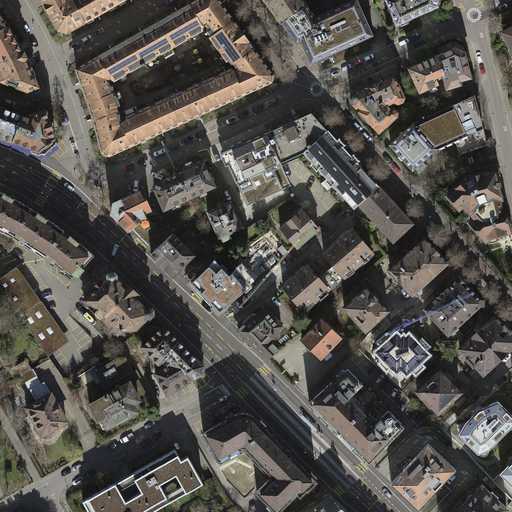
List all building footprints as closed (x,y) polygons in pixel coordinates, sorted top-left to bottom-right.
[(64,35),(85,22),(72,0),(40,0),(59,34),(64,35)] [(72,0),(85,22),(116,4),(113,0),(72,0)] [(218,0),(198,0),(190,5),(202,25),(206,22),(206,26),(208,28),(207,32),(211,37),(233,21),(218,0)] [(280,21),(282,23),(306,5),(302,0),(273,0),(268,4),(276,15),(274,17),(278,22),(280,21)] [(300,42),(310,64),(373,36),(357,0),(352,0),(315,17),(306,5),(282,23),(295,43),(300,42)] [(387,0),(386,1),(397,25),(438,6),(439,0),(387,0)] [(190,5),(159,23),(173,47),(204,28),(202,25),(190,5)] [(254,49),(233,21),(211,37),(210,38),(231,66),(233,64),(254,49)] [(159,23),(129,40),(143,64),(173,47),(159,23)] [(511,26),(502,31),(511,51),(511,26)] [(12,36),(7,27),(0,30),(0,63),(11,58),(10,56),(20,51),(17,45),(18,42),(15,36),(12,36)] [(129,40),(99,57),(110,77),(112,81),(143,64),(129,40)] [(455,48),(436,56),(444,77),(447,88),(460,84),(459,80),(470,78),(464,52),(455,48)] [(272,75),(254,49),(233,64),(238,70),(234,72),(244,93),(271,82),(272,75)] [(28,68),(20,51),(10,56),(11,58),(0,63),(0,80),(0,81),(26,91),(37,87),(33,77),(34,74),(31,68),(28,68)] [(444,77),(436,56),(409,68),(419,92),(439,83),(437,79),(444,77)] [(76,69),(94,120),(118,111),(116,108),(119,107),(112,86),(109,86),(106,80),(110,77),(99,57),(76,69)] [(212,108),(244,93),(234,72),(232,68),(200,83),(212,108)] [(380,99),(388,106),(396,102),(398,102),(401,102),(403,100),(403,97),(393,76),(378,82),(377,80),(368,85),(369,87),(365,89),(371,103),(380,99)] [(180,122),(212,108),(200,83),(169,97),(180,122)] [(371,103),(365,89),(353,94),(352,96),(351,98),(351,100),(352,102),(362,113),(360,115),(366,121),(367,119),(379,131),(396,116),(396,112),(394,109),(390,109),(388,106),(380,99),(371,103)] [(436,150),(455,142),(483,129),(475,95),(413,123),(413,124),(435,149),(436,150)] [(131,145),(180,122),(169,97),(125,117),(126,120),(121,123),(131,145)] [(0,137),(12,142),(22,116),(0,107),(0,137)] [(44,154),(56,143),(52,129),(55,128),(52,121),(49,122),(45,109),(35,112),(29,119),(22,116),(12,142),(44,154)] [(108,155),(131,145),(121,123),(118,111),(94,120),(102,152),(108,155)] [(311,113),(267,133),(280,162),(304,152),(327,131),(311,113)] [(435,149),(413,124),(390,144),(413,169),(435,149)] [(487,145),(483,129),(455,142),(459,155),(487,145)] [(337,189),(360,168),(356,163),(359,160),(353,154),(351,156),(342,147),(345,145),(339,139),(337,141),(327,131),(304,152),(314,162),(310,165),(316,171),(319,168),(327,178),(325,180),(330,187),(333,184),(337,189)] [(280,162),(267,133),(241,145),(240,142),(231,146),(232,148),(223,153),(245,200),(258,194),(260,199),(283,189),(272,166),(280,162)] [(203,161),(178,173),(190,198),(215,186),(203,161)] [(360,203),(377,186),(360,168),(337,189),(354,207),(360,203)] [(465,209),(469,213),(483,202),(504,197),(501,188),(502,185),(501,181),(499,179),(497,169),(468,177),(445,195),(460,212),(465,209)] [(286,171),(278,175),(285,191),(293,188),(286,171)] [(164,210),(190,198),(178,173),(157,183),(154,189),(164,210)] [(377,186),(360,203),(393,239),(411,223),(377,186)] [(141,190),(113,203),(111,213),(128,231),(132,227),(142,218),(140,214),(150,209),(141,190)] [(0,192),(0,226),(15,235),(31,209),(0,192)] [(483,202),(469,213),(473,217),(468,221),(482,237),(484,239),(486,241),(489,243),(498,241),(501,240),(511,238),(511,237),(511,234),(511,233),(511,228),(504,197),(483,202)] [(230,201),(207,211),(219,238),(242,227),(230,201)] [(64,230),(31,209),(15,235),(45,255),(64,230)] [(302,210),(280,229),(297,248),(319,228),(302,210)] [(151,242),(158,248),(173,233),(167,227),(158,230),(146,217),(142,218),(132,227),(149,245),(151,242)] [(340,239),(323,253),(334,265),(343,275),(371,251),(352,229),(348,233),(346,231),(339,238),(340,239)] [(94,255),(64,230),(45,255),(72,277),(75,275),(77,276),(84,269),(82,267),(94,255)] [(158,248),(152,254),(173,275),(202,247),(190,235),(181,242),(173,233),(158,248)] [(424,238),(390,270),(413,294),(447,263),(439,254),(441,252),(435,246),(433,247),(424,238)] [(194,274),(189,279),(205,295),(221,312),(226,307),(225,306),(263,273),(280,259),(266,243),(229,274),(216,260),(196,276),(194,274)] [(318,298),(328,289),(318,278),(307,265),(305,267),(304,266),(285,282),(286,283),(283,286),(302,309),(317,297),(318,298)] [(318,278),(328,289),(330,291),(345,278),(343,275),(334,265),(318,278)] [(17,266),(0,278),(0,288),(42,348),(61,334),(38,302),(41,300),(17,266)] [(94,288),(84,299),(88,303),(86,305),(94,313),(96,311),(102,317),(130,290),(110,270),(107,273),(107,276),(102,281),(100,279),(93,286),(94,288)] [(424,308),(449,334),(481,305),(483,305),(484,299),(481,299),(459,276),(424,308)] [(366,286),(344,306),(367,332),(376,324),(375,322),(388,310),(366,286)] [(153,313),(130,290),(102,317),(110,324),(109,325),(110,326),(117,333),(123,327),(135,327),(146,316),(150,317),(153,313)] [(265,306),(238,329),(267,359),(279,348),(273,342),(277,338),(281,323),(265,306)] [(495,315),(460,347),(484,373),(511,347),(511,333),(511,332),(511,330),(505,323),(504,324),(495,315)] [(322,318),(302,339),(320,357),(341,337),(322,318)] [(164,324),(142,346),(159,363),(163,359),(169,353),(167,351),(179,340),(164,324)] [(403,327),(380,349),(404,375),(428,353),(403,327)] [(203,365),(179,340),(167,351),(169,353),(163,359),(168,364),(174,370),(182,366),(190,379),(202,373),(203,365)] [(118,379),(122,387),(130,382),(139,400),(147,395),(125,357),(118,357),(96,371),(105,386),(118,379)] [(26,360),(12,368),(16,376),(31,368),(26,360)] [(166,393),(190,379),(182,366),(174,370),(168,364),(155,371),(166,393)] [(31,368),(16,376),(21,384),(35,376),(31,368)] [(375,397),(347,369),(345,372),(343,369),(337,375),(338,377),(332,383),(331,382),(310,402),(340,432),(375,397)] [(440,369),(417,391),(430,405),(431,404),(438,412),(461,391),(440,369)] [(36,401),(26,407),(41,434),(47,437),(52,434),(53,429),(66,421),(62,413),(64,410),(58,400),(55,400),(44,381),(29,389),(36,401)] [(102,417),(108,427),(137,410),(133,403),(139,400),(130,382),(122,387),(108,394),(107,393),(89,403),(98,419),(102,417)] [(404,426),(375,397),(340,432),(369,462),(404,426)] [(466,423),(458,436),(478,456),(491,450),(511,427),(511,416),(498,403),(478,411),(466,423)] [(244,412),(237,413),(234,415),(232,412),(225,415),(227,419),(203,432),(219,460),(245,446),(264,427),(250,414),(244,412)] [(264,427),(245,446),(274,476),(277,479),(296,460),(264,427)] [(444,482),(456,469),(429,443),(411,462),(405,457),(398,462),(404,469),(391,483),(419,509),(422,511),(431,511),(452,491),(444,482)] [(116,482),(82,500),(87,511),(150,511),(169,502),(159,483),(176,474),(186,493),(203,483),(188,456),(181,460),(176,449),(132,473),(142,492),(126,500),(116,482)] [(296,460),(277,479),(274,476),(257,492),(277,511),(298,492),(301,496),(316,481),(296,460)] [(511,463),(501,475),(511,484),(511,463)] [(483,481),(455,511),(505,511),(511,506),(483,481)] [(348,511),(331,494),(306,511),(348,511)]
